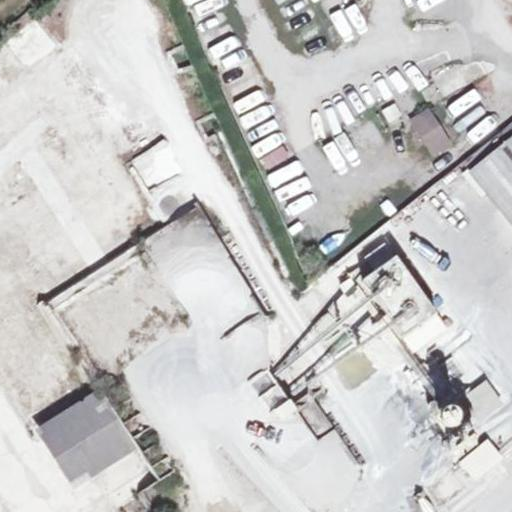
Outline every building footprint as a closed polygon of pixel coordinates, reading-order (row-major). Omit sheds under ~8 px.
[(405,151),(418,142),(429,158),(451,143),(427,109),(392,133),(405,151)] [(511,124),(463,163),(471,174),(511,141),(511,124)] [(511,141),(471,174),(511,223),(511,141)] [(375,274),(397,259),(386,244),(365,258),(375,274)] [(447,332),(397,259),(375,274),(364,281),(389,316),(405,341),(415,354),(447,332)] [(336,316),(349,300),(331,285),(317,302),(336,316)] [(405,341),(389,316),(374,326),(391,351),(405,341)] [(38,436),(51,456),(85,434),(88,433),(103,456),(128,440),(158,485),(176,473),(119,383),(38,436)] [(468,407),(479,422),(504,405),(493,389),(468,407)] [(305,392),(287,404),(312,442),(330,431),(305,392)] [(85,434),(51,456),(66,479),(103,456),(88,433),(85,434)] [(488,440),(459,463),(476,482),(504,459),(488,440)]
